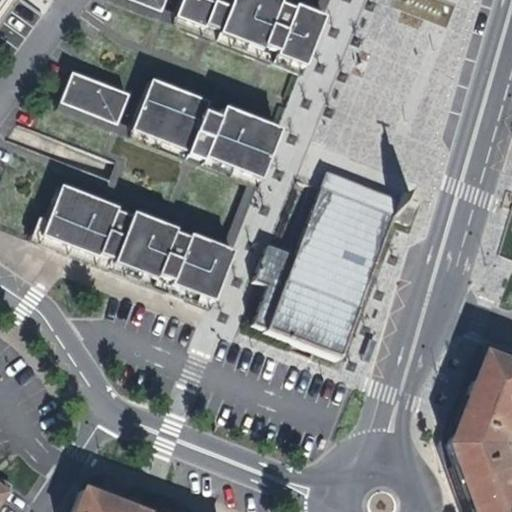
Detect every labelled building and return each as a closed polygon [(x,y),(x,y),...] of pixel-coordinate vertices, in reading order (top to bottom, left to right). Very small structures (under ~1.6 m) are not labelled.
[(156,14),(119,0),(101,0),(185,33),(188,27),(170,20),(156,14)] [(161,0),(119,0),(156,14),(161,0)] [(177,0),(170,20),(188,27),(185,33),(212,43),(214,37),(245,49),(242,56),(268,66),(271,59),(300,71),(319,20),(310,16),(289,8),(288,11),(275,6),(276,3),(268,0),(177,0)] [(327,0),(316,0),(310,16),(319,20),(327,0)] [(242,56),(245,49),(214,37),(212,43),(242,56)] [(297,77),(300,71),(271,59),(268,66),(297,77)] [(112,128),(124,97),(67,75),(55,105),(112,128)] [(262,168),(275,133),(217,111),(217,113),(202,107),(203,105),(145,83),(126,133),(256,183),(262,168)] [(219,252),(228,255),(256,183),(126,133),(112,128),(55,105),(53,112),(128,141),(196,168),(243,186),(219,252)] [(322,173),(317,188),(319,188),(318,190),(389,218),(395,202),(322,173)] [(205,312),(228,255),(219,252),(184,238),(183,241),(169,236),(170,233),(127,216),(126,219),(112,213),(113,210),(56,188),(43,222),(36,238),(82,256),(79,262),(106,273),(108,266),(140,279),(137,285),(203,311),(205,312)] [(268,249),(263,247),(249,283),(253,285),(263,289),(258,302),(248,328),(260,332),(260,334),(334,363),(354,313),(353,312),(388,222),(391,223),(393,224),(393,221),(407,226),(413,211),(415,212),(416,210),(400,204),(403,197),(398,195),(395,202),(389,218),(318,190),(319,188),(317,188),(316,190),(317,190),(290,258),(268,249)] [(43,222),(35,219),(26,242),(65,257),(79,262),(82,256),(36,238),(43,222)] [(119,278),(137,285),(140,279),(108,266),(106,273),(119,278)] [(374,345),(368,343),(363,359),(370,360),(374,345)] [(511,511),(511,451),(509,444),(511,435),(511,358),(495,352),(478,396),(460,443),(481,503),(484,511),(511,511)] [(0,503),(11,487),(0,479),(0,503)] [(125,511),(78,494),(71,511),(125,511)]
